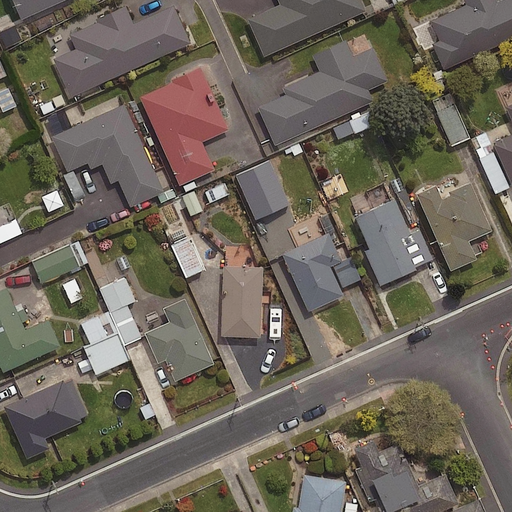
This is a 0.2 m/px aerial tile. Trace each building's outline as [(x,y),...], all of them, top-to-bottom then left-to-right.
[(15,0),(23,17),(61,0),(15,0)] [(365,13),(359,0),(275,0),(278,5),(246,20),(263,59),(365,13)] [(511,40),(511,0),(507,0),(497,5),(494,0),(463,0),(463,1),(465,6),(430,22),(439,42),(432,45),(444,72),(511,40)] [(189,40),(173,4),(133,22),(126,6),(69,32),(75,46),(53,56),(70,94),(189,40)] [(390,80),(375,46),(354,55),(347,40),(314,54),(322,70),(284,86),(287,94),(260,106),(277,144),(376,100),(371,89),(390,80)] [(230,128),(203,66),(173,79),(174,81),(142,96),(181,185),(217,169),(204,140),(230,128)] [(16,104),(9,84),(0,87),(0,106),(1,109),(16,104)] [(469,135),(450,92),(433,100),(452,143),(469,135)] [(165,190),(125,102),(52,134),(69,171),(89,162),(92,168),(104,162),(113,182),(120,179),(132,205),(165,190)] [(511,104),(505,108),(511,124),(511,132),(509,134),(510,137),(492,144),(511,188),(511,104)] [(374,123),(369,111),(333,124),(338,137),(374,123)] [(492,148),(477,154),(493,191),(508,185),(492,148)] [(254,169),(251,163),(229,172),(235,187),(246,183),(247,186),(268,177),(264,165),(254,169)] [(230,191),(225,180),(204,190),(209,201),(230,191)] [(494,229),(472,181),(451,190),(453,194),(444,198),(438,185),(419,193),(453,269),(478,258),(470,240),(494,229)] [(63,203),(57,188),(42,194),(48,209),(63,203)] [(203,207),(194,188),(182,194),(191,213),(203,207)] [(396,199),(358,216),(372,248),(367,250),(382,284),(418,268),(417,266),(435,258),(422,229),(412,234),(396,199)] [(0,240),(22,231),(16,217),(0,224),(0,240)] [(343,260),(330,231),(283,252),(310,310),(345,294),(332,265),(343,260)] [(204,266),(189,235),(172,243),(186,274),(204,266)] [(87,260),(78,239),(32,259),(42,280),(87,260)] [(263,336),(264,266),(225,265),(223,335),(263,336)] [(135,298),(124,275),(101,286),(111,308),(81,321),(91,343),(85,345),(97,371),(129,357),(123,342),(141,334),(126,302),(135,298)] [(83,295),(75,277),(63,282),(71,301),(83,295)] [(62,346),(50,318),(27,328),(8,286),(0,289),(0,361),(4,372),(62,346)] [(216,363),(186,297),(164,307),(170,321),(146,331),(160,362),(167,359),(177,380),(216,363)] [(76,407),(64,379),(5,405),(28,458),(52,448),(47,437),(69,428),(62,413),(76,407)] [(381,451),(375,440),(357,448),(366,467),(359,470),(377,510),(382,508),(384,511),(440,511),(461,503),(447,473),(421,485),(401,442),(381,451)] [(342,511),(348,480),(306,474),(301,507),(296,506),(294,511),(342,511)] [(483,511),(477,498),(450,510),(450,511),(483,511)]
